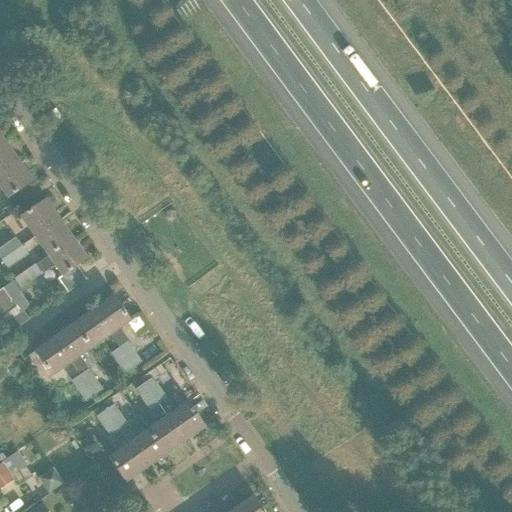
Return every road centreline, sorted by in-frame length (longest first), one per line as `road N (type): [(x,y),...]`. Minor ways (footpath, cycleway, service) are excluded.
road 1 (residential): [(294,511),(0,89)]
road 2 (motorway): [(238,0),(511,365)]
road 3 (motorway): [(511,281),(300,0)]
